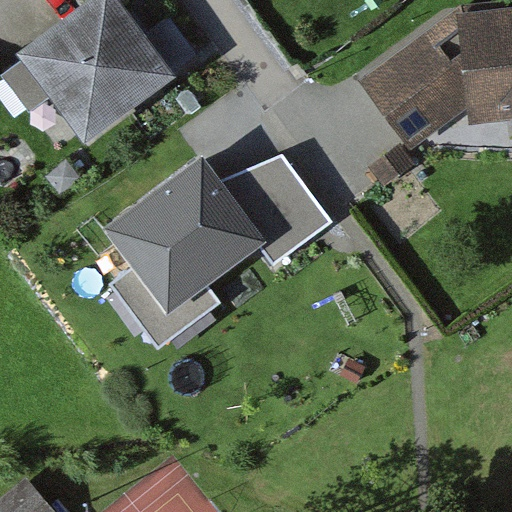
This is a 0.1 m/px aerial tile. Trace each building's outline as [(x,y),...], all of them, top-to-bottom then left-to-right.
[(176,68),(126,0),(74,0),(18,41),(85,133),(176,68)] [(511,113),(511,0),(507,0),(460,4),(365,76),(412,144),(468,104),(471,118),(511,113)] [(401,142),(371,164),(385,183),(415,161),(401,142)] [(284,151),(220,176),(263,236),(279,258),(332,220),(284,151)] [(220,176),(203,152),(108,221),(137,261),(169,305),(206,278),(263,236),(220,176)] [(169,305),(137,261),(112,278),(159,343),(221,299),(206,278),(169,305)] [(45,511),(26,489),(0,511),(45,511)]
